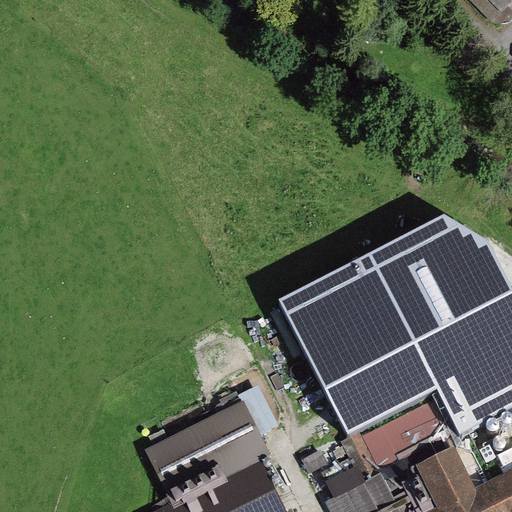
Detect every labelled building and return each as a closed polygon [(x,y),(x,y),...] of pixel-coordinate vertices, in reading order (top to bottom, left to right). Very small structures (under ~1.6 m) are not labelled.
[(511,0),(474,0),(497,23),(511,8),(511,0)] [(280,308),(348,442),(438,398),(439,401),(457,435),(461,441),(511,416),(511,415),(511,293),(490,250),(444,224),(280,308)] [(212,406),(218,417),(244,404),(261,438),(280,428),(259,387),(239,398),(237,394),(212,406)] [(362,437),(353,442),(371,481),(380,476),(379,473),(457,435),(439,401),(363,439),(362,437)] [(218,417),(145,453),(172,507),(263,462),(268,452),(261,438),(244,404),(218,417)] [(434,511),(511,511),(511,473),(476,491),(456,450),(394,479),(399,488),(418,479),(420,482),(434,511)] [(172,507),(163,511),(288,511),(263,462),(172,507)] [(380,476),(371,481),(325,505),(329,511),(399,511),(392,497),(380,476)] [(434,511),(420,482),(392,497),(399,511),(434,511)]
